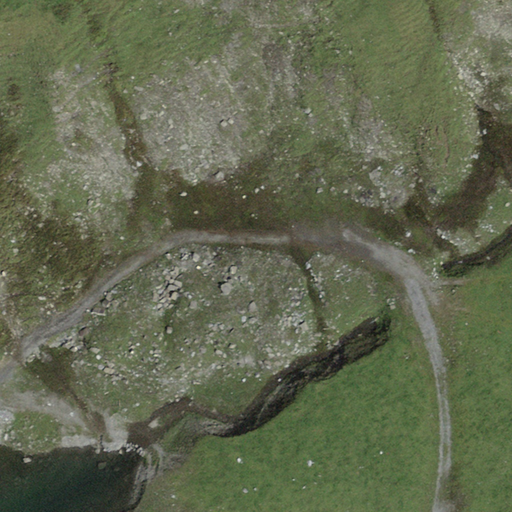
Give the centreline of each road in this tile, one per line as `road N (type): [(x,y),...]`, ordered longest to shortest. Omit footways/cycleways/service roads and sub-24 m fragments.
road 1 (track): [(393,268),(374,254),(312,237),(175,242),(139,257),(73,317),(38,329),(0,370)]
road 2 (track): [(438,511),(444,410),(437,359),(426,315),(393,268)]
